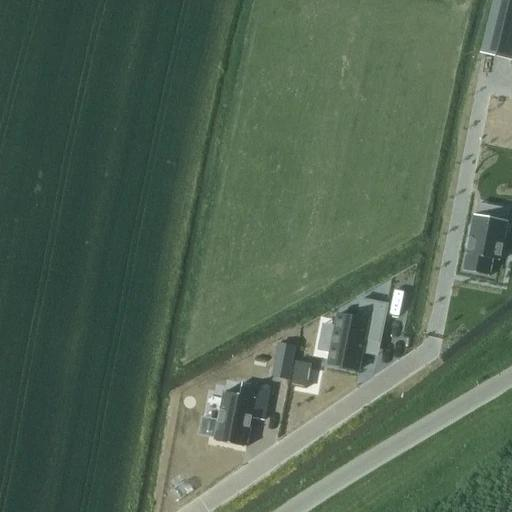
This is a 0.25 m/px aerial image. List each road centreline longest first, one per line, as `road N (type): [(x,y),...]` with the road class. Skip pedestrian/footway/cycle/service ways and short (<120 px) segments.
road 1 (unclassified): [(193,511),(427,351),(483,85)]
road 2 (unclassified): [(286,511),(511,376)]
